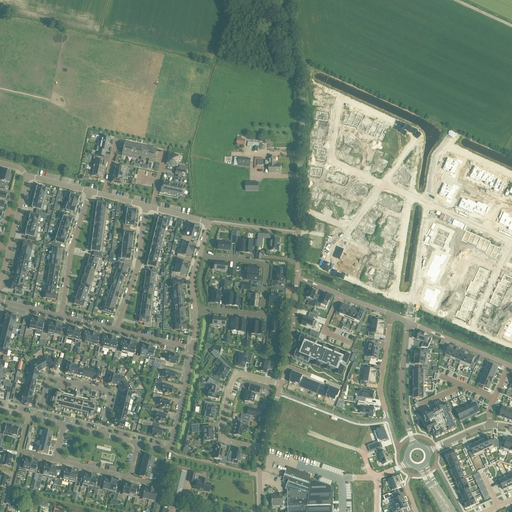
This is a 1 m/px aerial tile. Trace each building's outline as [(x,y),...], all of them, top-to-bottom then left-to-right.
[(314,101),(313,105),(325,107),(326,103),(330,104),(333,105),(333,104),(334,104),(334,99),(334,98),(332,98),(332,97),(327,96),(326,97),(321,96),(320,102),(314,101)] [(346,117),(343,123),(346,124),(347,124),(352,126),(353,125),(352,125),(358,114),(355,112),(355,113),(352,111),(349,118),(346,117)] [(316,113),(316,119),(321,120),(320,123),(325,123),(326,121),(327,121),(328,115),(327,115),(327,113),(320,112),(318,112),(317,112),(316,113)] [(358,114),(352,125),(353,125),(358,127),(357,129),(360,131),(363,125),(360,124),(363,117),(360,115),(358,114)] [(367,127),(365,133),(368,134),(369,132),(374,135),(380,123),(377,122),(377,123),(374,121),(370,128),(367,127)] [(374,135),(374,136),(379,138),(379,139),(382,141),(385,135),(382,134),(385,127),(382,125),(380,123),(374,135)] [(314,131),(313,138),(325,140),(326,133),(324,133),(324,131),(319,130),(319,132),(314,131)] [(389,134),(384,146),(387,147),(388,145),(394,148),(396,143),(397,143),(399,143),(398,144),(403,146),(403,145),(404,145),(407,138),(407,137),(402,135),(402,136),(400,135),(401,134),(396,132),(396,133),(395,132),(393,138),(392,138),(393,136),(389,134)] [(107,152),(108,146),(109,146),(108,146),(109,144),(110,139),(102,137),(101,142),(98,141),(98,145),(100,145),(99,151),(98,151),(97,156),(104,157),(105,151),(107,152)] [(258,147),(258,146),(259,146),(259,143),(248,142),(247,147),(253,147),(253,145),(254,146),(253,151),(258,152),(258,147)] [(339,143),(337,148),(343,151),(340,158),(345,161),(350,151),(351,149),(346,146),(339,143)] [(122,156),(127,157),(130,145),(124,144),(122,156)] [(314,145),(314,149),(317,149),(316,156),(318,156),(317,160),(325,161),(326,157),(324,156),(324,153),(325,150),(320,149),(320,146),(314,145)] [(156,151),(151,150),(148,161),(149,162),(151,162),(154,163),(157,151),(156,151)] [(345,161),(351,164),(352,163),(355,165),(356,162),(359,163),(362,158),(359,156),(359,155),(350,151),(345,161)] [(376,156),(373,162),(385,167),(386,168),(388,162),(384,160),(381,159),(383,153),(378,151),(375,156),(376,156)] [(178,157),(170,155),(168,164),(177,166),(178,157)] [(104,167),(106,162),(100,161),(100,158),(94,156),(93,159),(95,160),(94,165),(104,167)] [(251,159),(238,158),(235,158),(234,166),(238,166),(250,167),(251,159)] [(448,158),(445,164),(457,170),(460,164),(461,165),(463,162),(457,159),(456,162),(448,158)] [(370,167),(369,170),(375,173),(376,170),(378,171),(383,173),(385,167),(373,162),(371,167),(370,167)] [(445,164),(443,170),(451,173),(449,176),(455,179),(456,176),(455,175),(457,170),(445,164)] [(127,175),(128,166),(122,165),(121,168),(116,167),(114,172),(127,175)] [(269,165),(269,173),(281,173),(281,165),(276,165),(269,165)] [(310,174),(310,175),(311,175),(313,176),(320,177),(321,169),(311,167),(310,173),(310,174)] [(469,172),(466,178),(469,180),(470,178),(475,180),(480,169),(480,170),(480,169),(475,167),(471,174),(469,172)] [(400,179),(399,183),(404,185),(405,186),(406,186),(406,185),(407,183),(410,176),(409,175),(409,174),(404,172),(405,170),(402,169),(399,174),(402,176),(400,179)] [(480,169),(475,180),(480,183),(481,181),(481,180),(485,172),(480,170),(480,169)] [(9,178),(10,172),(4,171),(3,174),(1,174),(1,173),(0,172),(0,180),(1,180),(1,181),(8,183),(8,182),(9,182),(10,178),(9,178)] [(485,172),(481,180),(481,181),(485,183),(486,183),(489,174),(485,172)] [(338,173),(334,180),(344,185),(348,178),(338,173)] [(485,183),(485,184),(490,186),(490,187),(494,178),(495,176),(489,174),(486,183),(485,183)] [(122,185),(123,180),(124,180),(113,177),(111,183),(116,184),(117,185),(118,184),(122,185)] [(490,186),(489,187),(494,189),(495,189),(499,180),(494,178),(490,187),(490,186)] [(494,189),(493,191),(499,193),(504,183),(499,180),(495,189),(494,189)] [(166,194),(169,181),(168,183),(163,182),(161,192),(166,194)] [(259,191),(259,183),(250,183),(246,183),(246,191),(259,191)] [(182,197),(185,185),(180,184),(177,196),(182,197)] [(353,190),(351,193),(357,196),(358,193),(362,195),(366,196),(368,191),(369,190),(369,189),(368,189),(366,188),(359,185),(357,184),(354,190),(353,190)] [(444,184),(442,190),(453,195),(456,189),(458,190),(459,187),(453,184),(452,187),(444,184)] [(45,194),(46,189),(44,188),(39,186),(39,187),(37,186),(35,192),(36,192),(47,195),(45,194)] [(442,190),(439,195),(443,197),(447,199),(445,202),(451,204),(453,201),(451,200),(453,195),(442,190)] [(74,195),(75,192),(69,191),(66,199),(78,203),(79,201),(80,197),(74,195)] [(313,191),(309,198),(314,200),(314,198),(317,199),(320,201),(322,197),(324,198),(327,200),(330,194),(326,192),(325,195),(323,194),(317,191),(316,193),(313,191)] [(46,200),(47,195),(36,192),(35,194),(34,197),(46,200)] [(336,195),(334,201),(337,202),(336,205),(345,209),(348,202),(343,200),(342,201),(338,199),(339,197),(336,195)] [(46,200),(34,197),(33,200),(34,200),(33,202),(44,205),(45,200),(46,200)] [(381,197),(378,204),(383,206),(383,207),(388,209),(393,199),(390,198),(387,197),(386,200),(381,197)] [(76,208),(78,203),(66,199),(67,199),(65,204),(76,208)] [(393,199),(388,209),(393,211),(398,213),(401,206),(396,204),(398,202),(395,200),(393,199)] [(462,199),(459,208),(463,210),(467,201),(462,199)] [(467,201),(463,210),(468,212),(472,202),(468,200),(467,201)] [(33,202),(31,208),(36,209),(36,212),(42,213),(43,211),(44,205),(33,202)] [(345,209),(343,213),(349,216),(352,209),(356,210),(359,205),(354,203),(354,205),(348,202),(345,209)] [(472,202),(468,212),(473,214),(474,212),(477,204),(472,202)] [(477,204),(474,212),(478,214),(483,205),(482,205),(478,202),(477,204)] [(76,208),(65,204),(63,209),(66,210),(66,211),(69,212),(69,211),(74,213),(76,208)] [(483,205),(478,214),(483,217),(488,206),(483,204),(482,205),(483,205)] [(125,205),(124,211),(127,211),(126,214),(126,215),(136,216),(137,210),(131,209),(132,206),(125,205)] [(369,211),(367,217),(377,221),(378,216),(380,217),(382,213),(372,209),(371,212),(370,212),(369,211)] [(40,222),(41,216),(42,213),(36,212),(35,215),(30,214),(29,219),(40,222)] [(71,224),(73,219),(67,217),(68,214),(62,212),(59,220),(71,224)] [(504,213),(499,224),(504,226),(508,217),(509,215),(504,213)] [(171,218),(165,216),(164,219),(160,218),(160,219),(158,218),(157,224),(169,226),(171,218)] [(389,221),(387,225),(397,229),(399,224),(398,224),(397,223),(399,220),(389,216),(388,220),(389,221)] [(367,217),(364,222),(366,222),(367,223),(365,226),(375,230),(376,226),(375,226),(377,221),(367,217)] [(69,229),(71,224),(59,220),(58,226),(69,229)] [(123,220),(123,225),(123,228),(129,229),(130,226),(135,227),(135,221),(123,220)] [(199,228),(193,226),(194,223),(188,221),(187,224),(189,225),(187,231),(186,230),(186,231),(198,234),(198,233),(199,234),(200,230),(199,230),(199,229),(199,228)] [(37,232),(39,227),(27,224),(27,227),(26,230),(38,233),(38,232),(37,232)] [(384,229),(382,233),(392,237),(393,234),(394,234),(395,235),(397,229),(387,225),(385,230),(384,229)] [(58,226),(57,231),(58,231),(68,234),(69,229),(58,226)] [(357,229),(356,231),(366,236),(368,231),(373,233),(375,230),(365,226),(364,229),(362,228),(358,226),(357,229)] [(436,233),(437,234),(437,233),(447,238),(450,233),(445,230),(440,228),(438,227),(437,231),(436,233)] [(134,233),(128,232),(129,229),(123,228),(122,237),(133,238),(134,233)] [(36,238),(38,233),(26,230),(26,232),(25,235),(36,238)] [(66,240),(67,234),(68,234),(58,231),(57,236),(55,236),(66,240)] [(198,234),(186,231),(184,236),(182,236),(181,239),(182,239),(187,241),(188,238),(196,240),(196,239),(197,239),(198,236),(197,236),(197,234),(198,234)] [(355,234),(354,237),(357,238),(360,239),(358,243),(368,247),(369,243),(364,240),(366,236),(356,231),(354,234),(355,234)] [(466,231),(461,241),(467,243),(467,242),(471,233),(466,231)] [(382,233),(381,236),(386,239),(384,243),(394,248),(395,245),(396,242),(392,241),(390,240),(392,237),(382,233)] [(437,234),(434,238),(445,243),(447,238),(437,233),(437,234)] [(471,233),(467,242),(472,244),(476,235),(471,233)] [(267,235),(267,238),(272,239),(270,251),(279,252),(279,251),(280,246),(279,246),(280,239),(272,238),(272,235),(267,235)] [(476,235),(472,244),(477,246),(481,237),(479,236),(476,235)] [(53,241),(51,246),(53,246),(59,247),(60,244),(64,245),(65,242),(66,240),(55,236),(53,241)] [(477,246),(476,248),(481,250),(486,240),(483,238),(481,237),(477,246)] [(434,238),(432,244),(440,247),(439,250),(445,253),(446,250),(443,248),(445,243),(434,238)] [(187,244),(188,241),(187,241),(182,239),(181,242),(183,243),(182,249),(179,248),(192,252),(194,247),(194,246),(187,244)] [(246,242),(245,253),(252,254),(253,242),(253,239),(246,239),(246,242)] [(486,240),(481,250),(486,252),(490,244),(491,242),(486,240)] [(217,243),(217,250),(230,251),(230,247),(231,242),(225,241),(225,244),(217,243)] [(21,248),(31,251),(33,245),(23,242),(22,246),(23,246),(22,249),(21,248)] [(377,246),(375,250),(385,254),(386,250),(388,251),(392,253),(393,250),(394,248),(384,243),(382,248),(377,246)] [(486,252),(485,254),(490,256),(495,246),(490,244),(486,252)] [(50,255),(61,257),(62,251),(59,250),(59,247),(53,246),(53,250),(52,255),(50,255)] [(490,256),(490,257),(498,261),(501,255),(498,253),(500,248),(495,246),(490,256)] [(30,257),(31,251),(21,248),(20,252),(22,252),(21,255),(30,257)] [(192,252),(179,248),(177,257),(183,259),(184,256),(190,258),(190,257),(191,257),(192,254),(191,254),(192,252)] [(160,258),(162,252),(160,252),(150,250),(149,255),(160,258)] [(435,255),(433,260),(443,265),(445,260),(446,260),(447,257),(442,254),(440,257),(435,255)] [(90,257),(88,263),(99,266),(101,261),(98,260),(98,259),(94,257),(93,258),(90,257)] [(182,262),(183,259),(177,257),(175,261),(178,261),(176,267),(186,270),(187,269),(188,270),(189,266),(188,265),(188,264),(182,262)] [(27,268),(28,263),(18,260),(18,264),(19,264),(18,266),(29,269),(29,268),(27,268)] [(158,269),(160,263),(148,260),(147,263),(147,262),(147,266),(158,269)] [(433,260),(430,265),(441,270),(441,269),(443,265),(433,260)] [(115,261),(115,264),(117,265),(116,270),(126,273),(128,268),(125,267),(125,266),(121,264),(120,265),(119,265),(120,262),(118,261),(115,261)] [(384,262),(381,267),(390,271),(392,265),(384,262)] [(97,272),(99,266),(88,263),(86,268),(97,272)] [(213,263),(212,270),(214,270),(226,271),(227,265),(215,263),(213,263)] [(430,265),(428,270),(439,275),(441,270),(441,269),(441,270),(430,265)] [(29,269),(18,266),(18,269),(16,268),(16,272),(27,275),(29,269)] [(186,270),(176,267),(174,273),(172,272),(171,275),(177,277),(178,274),(185,276),(185,275),(186,275),(187,272),(186,272),(186,270)] [(248,267),(247,274),(259,275),(260,267),(256,267),(256,268),(253,268),(248,267)] [(381,267),(379,273),(380,273),(388,277),(390,271),(381,267)] [(479,267),(477,272),(488,277),(489,275),(490,272),(479,267)] [(97,272),(86,268),(85,273),(95,277),(95,276),(93,276),(95,271),(97,272)] [(124,279),(126,273),(116,270),(115,270),(117,271),(116,275),(114,275),(124,279)] [(157,275),(155,274),(155,272),(157,272),(155,272),(150,270),(149,274),(146,273),(145,279),(156,280),(157,275)] [(272,281),(272,287),(276,288),(278,288),(279,282),(283,283),(284,271),(278,270),(276,282),(272,281)] [(428,270),(426,275),(431,278),(430,281),(435,283),(439,275),(428,270)] [(24,280),(25,274),(27,275),(16,272),(15,275),(16,276),(15,278),(25,280),(24,280)] [(477,272),(475,277),(485,282),(486,279),(487,279),(488,277),(477,272)] [(93,282),(95,277),(85,273),(83,278),(93,282)] [(380,273),(378,279),(386,283),(389,277),(388,277),(380,273)] [(122,284),(124,279),(114,275),(113,280),(112,280),(122,284)] [(502,278),(501,280),(510,284),(511,279),(511,278),(504,275),(502,278)] [(473,282),(481,286),(483,287),(485,282),(475,277),(473,282)] [(24,286),(25,280),(15,278),(15,280),(14,280),(13,283),(24,286)] [(93,282),(83,278),(81,283),(92,287),(90,286),(91,281),(93,282)] [(174,278),(171,278),(172,283),(173,288),(183,288),(183,287),(182,287),(182,285),(183,285),(182,281),(178,282),(178,279),(174,278)] [(378,279),(375,285),(384,288),(386,283),(378,279)] [(121,289),(122,284),(112,280),(110,285),(121,289)] [(500,284),(507,287),(508,288),(510,284),(501,280),(500,282),(500,284)] [(471,281),(469,286),(479,291),(481,286),(473,282),(471,281)] [(21,292),(23,286),(24,286),(13,283),(11,289),(15,290),(15,291),(16,291),(15,294),(22,296),(23,292),(21,292)] [(90,292),(92,287),(81,283),(80,289),(90,292)] [(119,294),(121,289),(110,285),(112,286),(110,291),(119,294)] [(469,286),(466,292),(477,296),(479,291),(469,286)] [(307,293),(305,296),(307,297),(306,298),(310,299),(307,305),(315,308),(318,300),(314,299),(315,294),(317,291),(310,288),(310,289),(308,293),(307,293)] [(427,288),(424,294),(425,295),(425,294),(436,299),(439,294),(440,294),(441,291),(436,289),(434,292),(431,290),(427,288)] [(90,292),(80,289),(78,294),(86,297),(88,292),(90,292)] [(108,290),(106,295),(107,295),(107,296),(117,299),(119,294),(110,291),(108,290)] [(269,302),(268,306),(272,307),(277,307),(277,305),(282,305),(283,296),(277,296),(278,290),(271,290),(270,302),(269,302)] [(211,291),(210,303),(219,304),(220,292),(211,291)] [(55,300),(55,294),(44,293),(43,298),(48,299),(47,301),(51,301),(51,300),(55,300)] [(252,293),(250,307),(257,308),(258,294),(252,293)] [(319,300),(317,306),(320,307),(326,309),(329,301),(331,301),(333,297),(325,294),(323,299),(322,301),(319,300)] [(425,295),(423,300),(426,302),(429,303),(428,306),(433,308),(435,305),(437,300),(436,299),(425,294),(425,295)] [(115,304),(117,299),(107,296),(105,301),(115,304)] [(466,296),(463,301),(474,306),(477,301),(466,296)] [(490,301),(489,303),(497,307),(500,302),(491,298),(490,301)] [(83,307),(85,302),(76,299),(74,304),(77,305),(77,307),(80,308),(81,307),(83,307)] [(114,309),(115,304),(105,301),(107,301),(105,306),(103,305),(103,306),(114,309)] [(463,301),(461,307),(470,311),(472,312),(474,306),(463,301)] [(338,309),(336,315),(344,318),(348,307),(348,306),(346,306),(343,305),(341,310),(338,309)] [(112,315),(114,309),(103,306),(101,311),(106,313),(105,314),(109,315),(109,314),(112,315)] [(348,307),(344,318),(349,320),(353,309),(351,308),(349,307),(348,307)] [(459,311),(459,312),(468,316),(469,313),(470,311),(461,307),(459,311)] [(353,309),(349,320),(354,322),(358,311),(356,310),(354,309),(353,309)] [(358,311),(354,322),(359,324),(364,312),(360,311),(361,311),(359,310),(358,310),(358,311)] [(458,311),(455,316),(465,321),(467,318),(468,316),(459,312),(459,311),(458,311)] [(5,320),(15,323),(17,317),(13,316),(14,315),(10,314),(9,315),(6,314),(5,320)] [(150,324),(151,318),(140,316),(139,322),(144,323),(144,326),(151,328),(152,324),(150,324)] [(305,317),(302,324),(306,326),(307,325),(315,328),(317,322),(313,320),(314,318),(309,316),(308,318),(305,317)] [(482,316),(479,324),(483,327),(487,318),(482,316)] [(371,318),(371,321),(372,321),(371,327),(383,329),(384,324),(384,323),(377,322),(378,319),(371,318)] [(487,318),(483,327),(487,328),(490,321),(491,321),(491,320),(487,318)] [(36,330),(38,319),(35,319),(32,319),(29,330),(26,329),(25,335),(28,336),(29,332),(32,332),(33,329),(36,330)] [(36,330),(35,334),(41,335),(42,333),(44,322),(41,321),(42,320),(38,319),(36,330)] [(15,323),(5,320),(5,321),(4,326),(13,328),(14,323),(15,323)] [(272,324),(271,335),(278,335),(278,326),(281,326),(281,321),(275,321),(272,321),(272,324)] [(44,333),(43,340),(46,340),(47,336),(50,337),(51,335),(54,336),(57,324),(53,323),(53,324),(50,323),(47,334),(44,333)] [(257,336),(257,337),(263,338),(265,324),(258,323),(257,336)] [(494,323),(490,332),(492,333),(493,333),(495,334),(499,325),(494,323)] [(57,324),(54,336),(60,337),(63,326),(60,326),(60,325),(57,324)] [(369,333),(368,336),(375,337),(375,334),(382,335),(383,329),(371,327),(370,327),(369,333)] [(63,338),(61,344),(64,345),(66,340),(72,342),(75,328),(72,328),(71,329),(69,328),(66,339),(63,338)] [(75,328),(72,342),(73,339),(75,340),(75,343),(78,344),(77,348),(80,349),(81,343),(79,342),(81,331),(78,330),(78,329),(75,328)] [(90,333),(87,332),(84,343),(84,344),(87,345),(88,343),(91,344),(94,333),(90,332),(90,333)] [(94,333),(91,344),(94,344),(94,346),(97,346),(100,335),(97,335),(97,334),(94,333)] [(420,333),(417,339),(424,342),(421,347),(421,348),(428,348),(432,339),(427,337),(428,336),(427,336),(423,334),(422,334),(420,333)] [(297,350),(294,357),(309,363),(310,360),(314,361),(312,365),(319,368),(321,364),(325,366),(324,369),(331,372),(332,369),(336,370),(335,374),(342,376),(345,368),(344,368),(346,363),(347,364),(350,356),(343,353),(342,356),(338,354),(339,351),(332,348),(331,351),(327,350),(328,348),(321,345),(320,347),(316,345),(317,342),(318,341),(302,335),(299,342),(303,344),(300,351),(297,350)] [(105,337),(103,348),(109,350),(112,338),(109,337),(108,338),(105,337)] [(112,338),(109,350),(112,351),(112,352),(115,353),(114,357),(117,358),(118,352),(115,351),(118,340),(115,339),(115,338),(112,338)] [(118,352),(117,358),(120,358),(121,354),(127,355),(128,353),(130,342),(127,341),(127,342),(124,341),(121,352),(118,352)] [(0,348),(8,350),(9,345),(0,342),(0,348)] [(128,353),(134,354),(136,344),(134,344),(134,343),(130,342),(128,353)] [(367,345),(366,351),(367,352),(367,351),(379,353),(380,347),(375,346),(374,346),(373,346),(374,343),(367,342),(367,345)] [(146,360),(149,347),(145,346),(145,347),(142,346),(140,357),(143,358),(143,356),(146,357),(145,360),(146,360)] [(444,347),(442,352),(446,354),(445,357),(450,359),(455,348),(450,346),(449,349),(444,347)] [(149,347),(146,360),(152,361),(151,366),(154,367),(154,364),(156,359),(156,358),(153,358),(155,349),(152,348),(152,347),(149,347)] [(3,359),(9,360),(10,357),(7,356),(8,350),(0,348),(0,354),(4,356),(3,359)] [(455,348),(450,359),(455,361),(456,359),(459,351),(455,348)] [(415,353),(414,358),(415,358),(427,360),(427,359),(428,354),(430,354),(430,351),(424,350),(424,353),(416,352),(416,353),(415,353)] [(365,357),(364,360),(366,361),(365,364),(369,364),(370,361),(371,361),(371,358),(372,358),(373,359),(378,359),(379,353),(367,351),(367,352),(366,357),(365,357)] [(459,351),(456,359),(460,361),(461,361),(464,353),(459,351)] [(238,363),(237,366),(238,367),(240,367),(241,367),(243,368),(244,368),(245,363),(246,361),(250,363),(250,364),(253,354),(246,352),(245,355),(240,354),(239,357),(239,358),(239,359),(238,361),(238,362),(238,363)] [(460,361),(460,364),(465,366),(469,355),(464,353),(461,361),(460,361)] [(172,356),(169,356),(168,363),(171,363),(171,364),(174,365),(174,364),(177,365),(179,358),(176,357),(177,356),(173,355),(172,356)] [(469,355),(465,366),(473,369),(475,363),(472,362),(475,357),(469,355)] [(61,365),(62,359),(59,358),(58,361),(52,359),(50,370),(56,371),(58,364),(61,365)] [(414,359),(413,363),(414,363),(414,364),(422,365),(422,368),(428,369),(429,366),(427,366),(428,360),(427,359),(427,360),(415,358),(415,360),(414,359)] [(9,360),(3,359),(2,361),(0,360),(0,367),(4,368),(5,362),(8,363),(9,360)] [(38,363),(42,370),(46,368),(44,359),(38,363)] [(50,370),(52,359),(52,360),(44,359),(46,368),(50,369),(50,370)] [(64,359),(63,365),(67,366),(65,374),(71,375),(73,365),(68,363),(68,360),(64,359)] [(214,376),(220,380),(220,378),(224,380),(226,377),(228,374),(227,374),(230,370),(223,366),(224,364),(218,359),(215,363),(220,367),(218,372),(217,371),(214,376)] [(269,361),(261,359),(258,371),(262,372),(261,373),(265,374),(265,373),(266,373),(267,370),(268,371),(268,370),(272,370),(274,363),(269,362),(269,361)] [(487,364),(485,369),(487,370),(495,374),(498,369),(492,366),(494,363),(488,361),(487,364)] [(42,370),(38,363),(31,367),(39,373),(42,370)] [(73,365),(71,375),(71,374),(77,375),(79,367),(73,366),(74,365),(73,365)] [(166,367),(160,366),(159,369),(163,370),(162,377),(167,379),(167,380),(171,381),(172,380),(174,380),(176,373),(173,373),(173,372),(170,371),(169,372),(165,371),(166,367)] [(363,366),(363,369),(364,369),(363,375),(375,377),(376,372),(376,371),(369,370),(370,367),(363,366)] [(29,376),(37,378),(39,373),(31,367),(29,376)] [(104,377),(106,369),(102,369),(102,371),(96,370),(93,381),(99,382),(101,376),(104,377)] [(108,370),(107,376),(110,377),(108,384),(114,386),(117,375),(111,374),(111,371),(108,370)] [(485,375),(493,379),(495,374),(487,370),(485,375)] [(292,379),(290,383),(295,385),(299,387),(317,394),(330,400),(330,399),(335,401),(337,397),(338,397),(341,391),(338,390),(337,390),(331,387),(330,388),(327,386),(327,387),(321,384),(316,382),(309,379),(303,377),(303,376),(293,372),(291,378),(292,379)] [(482,374),(480,379),(481,379),(491,384),(493,379),(485,375),(482,374)] [(117,375),(114,386),(114,385),(118,386),(124,378),(117,376),(117,375)] [(362,375),(360,384),(367,385),(367,382),(374,383),(375,377),(363,375),(362,375)] [(121,389),(128,385),(124,378),(118,386),(121,389)] [(210,378),(207,383),(212,386),(212,387),(210,387),(208,397),(218,400),(220,394),(218,394),(219,389),(217,388),(218,383),(210,378)] [(478,384),(477,387),(483,389),(484,387),(489,389),(491,384),(481,379),(479,384),(478,384)] [(162,381),(156,380),(155,383),(159,384),(158,386),(161,387),(159,391),(165,393),(164,394),(168,395),(169,394),(172,394),(173,387),(170,387),(170,386),(167,385),(167,386),(162,385),(162,381)] [(128,385),(121,389),(123,393),(132,392),(136,391),(131,383),(128,385)] [(247,392),(244,402),(245,402),(245,403),(248,404),(248,403),(253,404),(254,398),(258,398),(258,396),(259,396),(261,388),(249,385),(248,390),(251,391),(250,393),(247,392)] [(356,397),(356,400),(365,402),(365,399),(366,399),(368,399),(373,400),(373,399),(374,399),(375,394),(374,394),(374,391),(370,391),(370,393),(361,391),(361,392),(360,397),(356,397)] [(122,399),(130,401),(132,392),(123,393),(122,399)] [(69,412),(77,414),(78,413),(83,414),(83,415),(87,416),(86,418),(91,419),(91,417),(95,418),(96,415),(97,415),(98,408),(97,408),(98,404),(93,403),(94,401),(91,401),(90,402),(81,400),(81,398),(79,398),(79,394),(77,393),(76,398),(63,395),(64,394),(61,393),(60,395),(55,394),(54,397),(53,397),(52,404),(53,404),(52,408),(55,409),(55,410),(59,411),(60,410),(64,411),(64,409),(69,411),(69,412)] [(159,395),(153,394),(152,397),(156,398),(155,400),(158,401),(156,405),(162,407),(161,408),(166,409),(166,408),(169,408),(170,401),(167,401),(167,400),(164,399),(164,400),(159,399),(159,395)] [(33,399),(23,396),(21,403),(24,403),(24,405),(28,406),(28,404),(32,405),(33,399)] [(208,419),(213,420),(214,415),(215,415),(215,412),(215,407),(211,406),(212,403),(205,402),(204,410),(207,411),(206,418),(209,418),(208,419)] [(358,403),(357,407),(361,407),(360,413),(369,415),(368,417),(373,417),(373,415),(374,415),(375,410),(374,410),(374,409),(369,408),(367,408),(367,405),(358,403)] [(475,403),(471,406),(475,414),(477,413),(479,412),(475,403)] [(424,416),(423,416),(423,417),(424,419),(426,423),(426,422),(427,424),(428,424),(429,426),(427,426),(426,427),(426,428),(427,429),(428,431),(428,432),(429,433),(430,433),(432,432),(433,434),(434,434),(436,439),(441,436),(441,437),(445,434),(445,433),(447,432),(448,433),(457,429),(455,425),(456,424),(455,421),(453,421),(450,414),(451,413),(448,405),(443,408),(442,408),(441,408),(439,409),(439,410),(438,410),(437,410),(438,412),(436,413),(435,411),(428,414),(427,415),(424,416)] [(471,406),(466,408),(470,416),(475,414),(471,406)] [(503,406),(499,416),(504,418),(508,409),(508,408),(503,406)] [(158,410),(152,408),(150,415),(155,416),(154,420),(158,421),(158,422),(162,423),(162,422),(165,422),(167,415),(164,415),(164,414),(160,413),(160,414),(157,413),(158,410)] [(466,408),(461,410),(465,419),(470,416),(466,408)] [(263,412),(253,410),(248,409),(247,414),(251,416),(261,418),(263,412)] [(461,410),(456,412),(460,421),(461,421),(465,419),(461,410)] [(126,422),(115,419),(114,425),(117,426),(117,427),(121,428),(121,427),(124,428),(126,422)] [(241,424),(236,423),(233,435),(241,437),(244,428),(247,429),(248,426),(249,422),(242,420),(241,424)] [(17,436),(19,427),(6,425),(5,429),(4,428),(3,434),(12,437),(13,434),(17,436)] [(204,441),(213,441),(213,440),(213,435),(213,433),(212,428),(212,427),(204,428),(203,428),(200,428),(200,432),(203,432),(204,441)] [(161,437),(163,430),(160,429),(156,428),(153,428),(152,435),(154,435),(154,437),(158,438),(159,436),(161,437)] [(384,428),(374,432),(378,442),(378,443),(377,443),(378,445),(381,444),(380,442),(388,439),(384,428)] [(489,437),(484,439),(490,451),(495,448),(499,448),(498,440),(495,440),(492,441),(490,437),(489,438),(489,437)] [(502,444),(500,450),(509,453),(511,444),(511,440),(507,438),(506,443),(505,444),(505,445),(502,444)] [(484,440),(480,442),(485,453),(484,450),(488,448),(489,451),(490,451),(484,439),(484,440)] [(480,442),(475,444),(480,455),(485,453),(480,442)] [(472,452),(469,453),(472,459),(480,455),(475,444),(470,446),(472,452)] [(220,460),(219,464),(225,465),(227,458),(223,457),(225,447),(217,445),(214,455),(215,455),(214,459),(220,460)] [(234,449),(233,454),(229,453),(228,459),(230,459),(229,462),(233,463),(233,460),(240,462),(241,455),(240,455),(241,451),(234,449)] [(448,454),(444,455),(445,456),(447,460),(447,461),(457,456),(454,451),(450,453),(448,454)] [(3,461),(2,465),(10,467),(13,454),(5,453),(4,456),(3,456),(2,461),(3,461)] [(380,455),(379,456),(381,461),(382,460),(384,465),(390,463),(392,462),(390,458),(390,457),(389,457),(388,458),(387,455),(386,453),(380,455)] [(457,456),(447,461),(448,461),(450,466),(458,462),(456,457),(457,457),(457,456)] [(29,472),(32,460),(28,460),(25,460),(23,468),(19,468),(17,479),(20,480),(22,472),(25,473),(26,471),(29,472)] [(32,460),(29,472),(35,474),(35,473),(38,463),(35,462),(35,461),(32,460)] [(458,462),(450,466),(452,470),(451,471),(461,466),(458,462)] [(39,474),(37,481),(41,482),(42,477),(48,478),(52,465),(48,464),(48,465),(45,465),(43,475),(39,474)] [(52,465),(48,478),(55,480),(54,485),(57,486),(59,479),(55,479),(58,468),(55,467),(55,466),(52,465)] [(461,466),(451,471),(453,476),(462,472),(460,467),(461,467),(461,466)] [(59,477),(59,479),(57,486),(61,487),(62,482),(68,483),(69,481),(72,470),(68,469),(68,470),(65,469),(63,478),(59,477)] [(69,481),(75,482),(78,473),(75,472),(75,471),(72,470),(69,481)] [(172,495),(180,497),(186,473),(177,471),(172,495)] [(332,511),(332,487),(286,472),(283,479),(282,482),(287,484),(285,490),(287,490),(287,494),(276,494),(276,497),(272,497),(272,506),(288,506),(287,511),(332,511)] [(462,472),(453,476),(456,481),(464,477),(462,472)] [(6,489),(6,488),(9,476),(0,474),(0,487),(2,488),(1,490),(4,491),(5,488),(6,489)] [(88,488),(92,475),(88,474),(88,475),(85,474),(82,486),(88,488)] [(97,495),(99,489),(95,488),(98,477),(95,477),(95,476),(92,475),(88,488),(89,488),(89,487),(92,488),(91,489),(94,490),(93,494),(97,495)] [(503,477),(508,488),(511,486),(511,483),(508,475),(509,477),(504,479),(503,477)] [(396,478),(390,480),(392,485),(390,486),(392,491),(394,490),(397,489),(398,489),(400,488),(399,486),(399,485),(398,483),(399,483),(400,482),(400,481),(398,477),(396,478)] [(465,478),(456,482),(459,488),(469,483),(467,483),(465,478)] [(109,492),(111,480),(108,479),(108,480),(105,479),(102,490),(99,489),(97,495),(101,496),(102,492),(105,493),(105,491),(109,492)] [(197,481),(195,489),(209,493),(211,484),(207,483),(208,481),(202,479),(201,482),(197,481)] [(498,479),(495,481),(498,487),(501,485),(503,491),(508,488),(504,479),(499,482),(498,479)] [(114,495),(119,494),(115,493),(118,482),(115,482),(115,481),(111,480),(109,492),(112,492),(111,494),(114,495)] [(469,483),(459,488),(461,492),(460,493),(471,488),(469,483)] [(128,497),(131,485),(128,484),(128,485),(125,484),(122,495),(119,494),(121,501),(122,498),(124,498),(125,496),(128,497)] [(135,497),(137,487),(135,487),(135,486),(131,485),(128,497),(135,498),(133,504),(137,505),(138,499),(139,498),(135,497)] [(471,488),(460,493),(462,498),(473,493),(472,493),(471,494),(469,489),(471,488)] [(148,501),(151,490),(148,489),(148,490),(145,489),(142,500),(145,501),(146,500),(148,500),(148,501)] [(151,490),(148,501),(155,503),(157,492),(154,491),(155,491),(151,490)] [(473,493),(462,498),(464,502),(464,503),(475,498),(473,493)] [(3,501),(2,503),(9,505),(11,495),(7,494),(5,499),(2,499),(2,501),(3,501)] [(393,497),(390,498),(391,501),(392,501),(394,507),(405,502),(405,501),(404,498),(403,498),(403,496),(397,499),(395,496),(394,497),(393,497)] [(475,498),(464,503),(465,505),(466,508),(467,509),(470,507),(472,506),(478,503),(475,498)] [(405,502),(394,507),(396,511),(401,511),(408,508),(407,507),(408,507),(406,503),(405,503),(405,502)]
